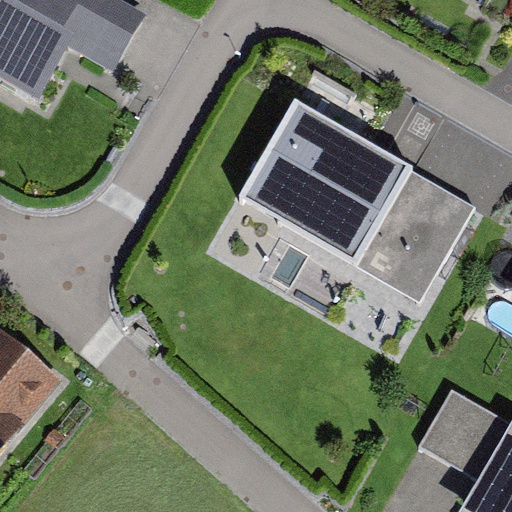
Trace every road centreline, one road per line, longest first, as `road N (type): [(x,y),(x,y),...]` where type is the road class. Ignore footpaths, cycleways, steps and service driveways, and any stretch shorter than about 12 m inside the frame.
road 1 (residential): [(244,0),(130,202),(54,290)]
road 2 (residential): [(294,511),(54,290)]
road 3 (residential): [(511,128),(288,0)]
